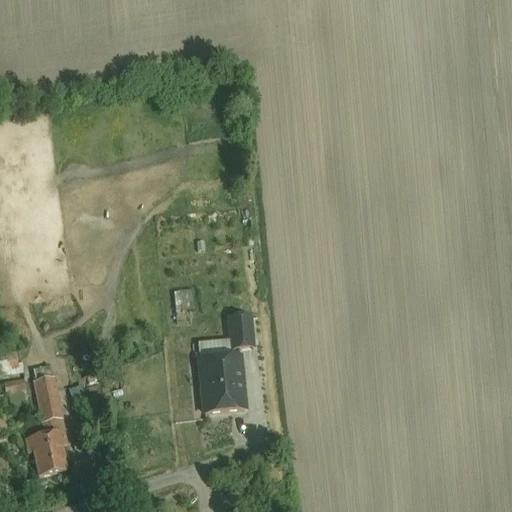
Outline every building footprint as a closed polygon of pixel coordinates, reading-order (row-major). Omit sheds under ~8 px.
[(181,311),(199,310),(198,291),(180,292),(181,311)] [(255,315),(229,318),(232,350),(258,347),(255,315)] [(251,357),(205,363),(210,416),(257,411),(251,357)] [(62,378),(37,383),(46,424),(70,419),(62,378)] [(71,433),(31,440),(34,454),(42,452),(47,478),(78,471),(71,433)]
